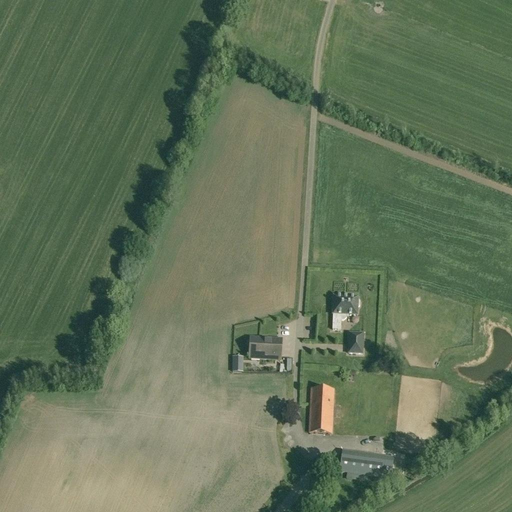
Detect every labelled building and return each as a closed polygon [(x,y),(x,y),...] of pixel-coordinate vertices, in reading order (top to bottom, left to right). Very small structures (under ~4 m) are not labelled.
[(351,297),(327,297),(326,331),(335,331),(336,322),(341,316),(352,317),(352,310),(354,307),(355,302),(352,301),(351,297)] [(363,335),(349,334),(348,354),(362,355),(363,335)] [(280,361),(281,341),(250,339),(249,360),(280,361)] [(333,391),(311,391),(309,434),(331,435),(333,391)] [(392,459),(342,452),(339,473),(390,481),(392,459)]
